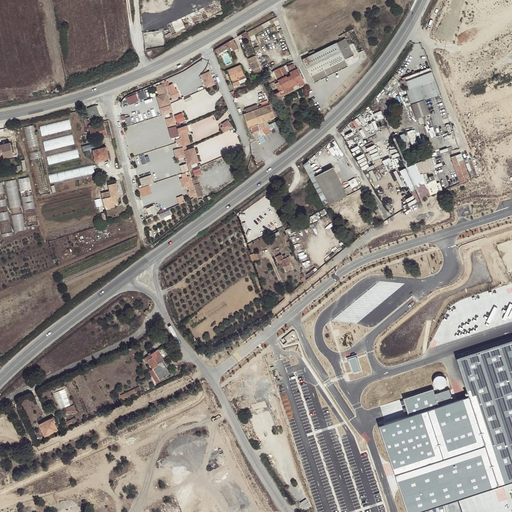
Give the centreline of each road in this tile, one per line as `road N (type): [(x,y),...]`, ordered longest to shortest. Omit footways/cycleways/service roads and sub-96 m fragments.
road 1 (primary): [(422,0),(390,56),(346,108),(159,253)]
road 2 (unclassified): [(288,511),(159,300)]
road 3 (secondary): [(273,0),(104,88)]
road 4 (primary): [(126,279),(0,381)]
road 5 (unclassified): [(145,235),(104,88)]
